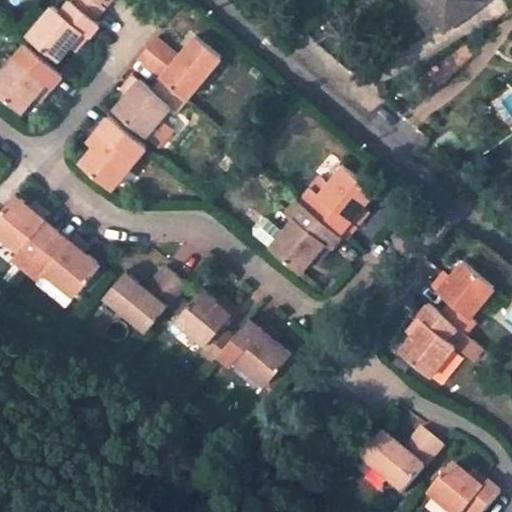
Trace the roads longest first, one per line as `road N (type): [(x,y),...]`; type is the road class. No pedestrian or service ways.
road 1 (residential): [(219,0),(511,245)]
road 2 (residential): [(322,323),(201,223),(120,223),(37,158)]
road 3 (residential): [(322,323),(387,246),(408,248),(414,272),(353,353)]
road 4 (residential): [(511,469),(483,431),(409,395),(353,353)]
road 5 (residential): [(37,158),(146,23)]
